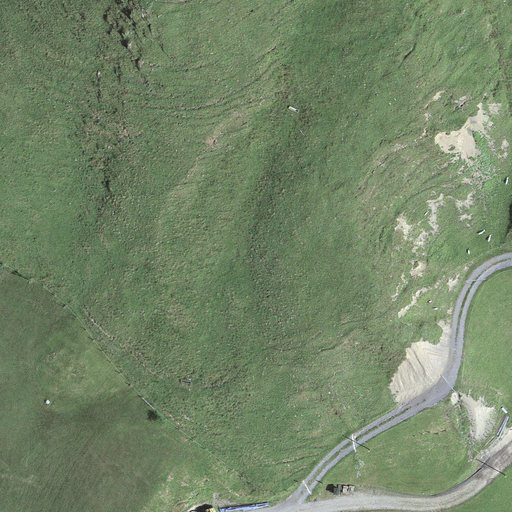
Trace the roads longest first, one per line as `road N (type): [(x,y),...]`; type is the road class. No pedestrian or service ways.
road 1 (track): [(283,511),(346,445),(444,385),(473,282),(488,266),(511,259)]
road 2 (track): [(277,511),(367,499),(443,505),(511,449)]
